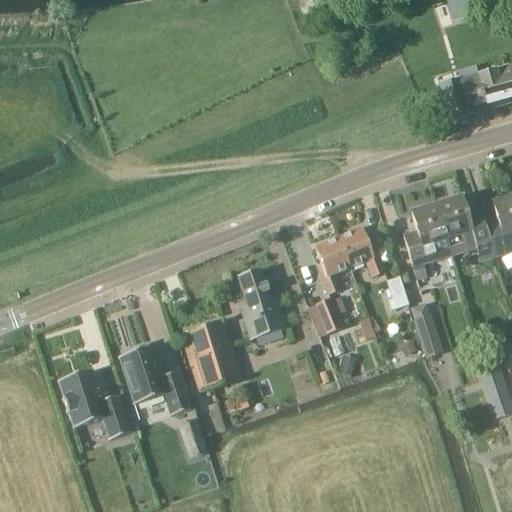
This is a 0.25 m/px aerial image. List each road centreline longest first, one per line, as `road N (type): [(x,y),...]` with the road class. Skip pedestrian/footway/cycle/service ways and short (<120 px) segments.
road 1 (tertiary): [(0,322),(387,164),(511,131)]
road 2 (track): [(130,173),(79,32)]
road 3 (track): [(0,103),(49,119),(67,142),(110,170)]
road 4 (track): [(110,170),(237,163)]
road 5 (track): [(118,172),(0,216)]
